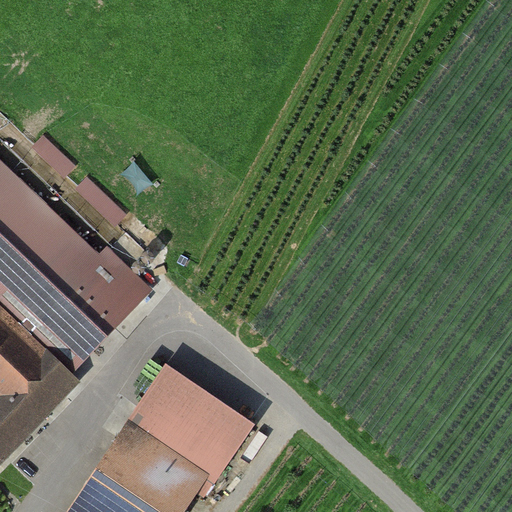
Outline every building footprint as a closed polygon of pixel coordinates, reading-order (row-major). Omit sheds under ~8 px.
[(67,175),(78,163),(47,133),(35,145),(67,175)] [(99,249),(0,155),(0,303),(73,373),(154,288),(106,242),(99,249)] [(89,175),(78,188),(115,220),(126,207),(89,175)] [(73,373),(0,303),(0,467),(82,381),(73,373)] [(193,511),(254,421),(167,364),(68,511),(193,511)]
